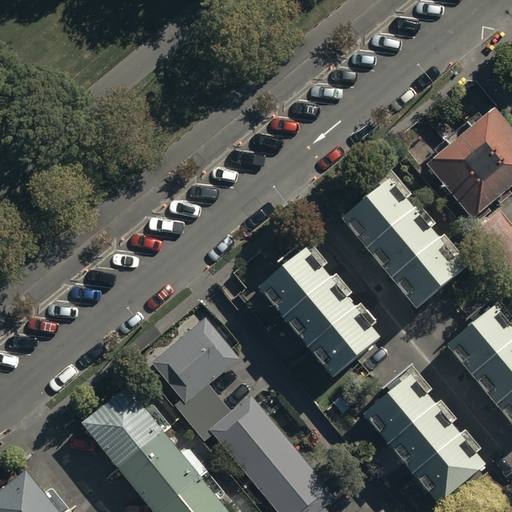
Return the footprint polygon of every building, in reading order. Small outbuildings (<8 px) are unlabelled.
[(511,137),(496,118),(433,169),(475,220),(511,190),(511,137)] [(341,226),(364,255),(416,213),(392,184),(341,226)] [(364,255),(388,283),(439,242),(416,213),(364,255)] [(511,223),(503,213),(476,235),(511,279),(511,223)] [(388,283),(412,312),(463,270),(439,242),(388,283)] [(256,296),(280,324),(331,282),(307,254),(256,296)] [(280,324),(303,353),(355,311),(331,282),(280,324)] [(448,349),(472,378),(511,345),(511,326),(497,308),(448,349)] [(303,353),(327,382),(378,340),(355,311),(303,353)] [(249,398),(229,414),(207,387),(235,364),(200,321),(149,362),(180,399),(174,404),(206,443),(214,436),(276,511),(379,511),(378,510),(375,511),(326,511),(321,506),(331,498),(249,398)] [(511,345),(472,378),(496,408),(511,395),(511,345)] [(362,421),(386,450),(436,410),(412,380),(362,421)] [(511,395),(496,408),(511,426),(511,395)] [(224,511),(131,398),(86,435),(149,511),(224,511)] [(386,450),(411,480),(460,439),(436,410),(386,450)] [(411,480),(435,509),(484,469),(460,439),(411,480)] [(61,511),(28,471),(0,493),(0,511),(61,511)]
